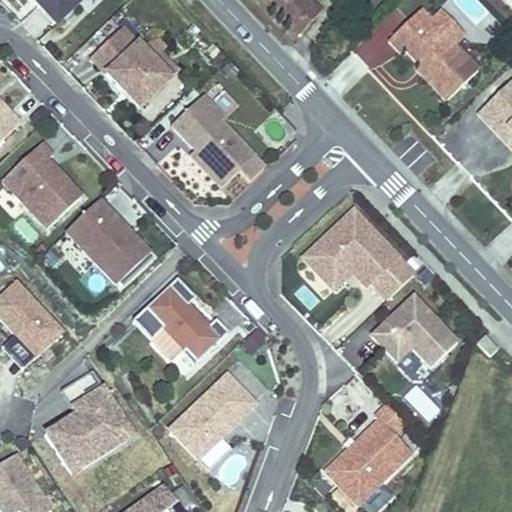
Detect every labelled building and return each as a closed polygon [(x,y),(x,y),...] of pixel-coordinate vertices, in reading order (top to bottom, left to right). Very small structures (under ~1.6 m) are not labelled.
[(30,0),(55,26),(77,5),(72,0),(30,0)] [(262,0),(299,35),(319,13),(304,0),(262,0)] [(417,13),(386,44),(398,55),(401,51),(418,68),(426,76),(422,80),(445,103),(476,72),(450,46),(428,24),(417,13)] [(435,17),(428,24),(450,46),(458,39),(435,17)] [(121,30),(89,61),(121,94),(124,90),(141,108),(169,81),(152,62),(121,30)] [(159,56),(152,62),(169,81),(177,74),(159,56)] [(418,68),(415,72),(422,80),(426,76),(418,68)] [(511,81),(477,114),(499,137),(506,130),(511,136),(511,81)] [(124,90),(121,94),(137,112),(141,108),(124,90)] [(201,99),(170,129),(194,153),(189,158),(220,190),(238,174),(249,186),(264,172),(252,160),(253,159),(220,124),(223,121),(201,99)] [(270,126),(270,104),(231,103),(231,126),(270,126)] [(0,105),(0,143),(19,125),(0,105)] [(37,128),(51,115),(43,106),(29,119),(37,128)] [(511,136),(506,130),(499,137),(511,150),(511,136)] [(43,145),(0,185),(45,233),(83,196),(50,161),(54,157),(43,145)] [(99,202),(64,235),(115,288),(150,255),(99,202)] [(352,213),(301,261),(323,284),(335,272),(348,273),(350,274),(365,290),(370,286),(386,302),(413,277),(352,213)] [(335,272),(323,284),(331,292),(350,274),(348,273),(335,272)] [(176,281),(131,324),(170,364),(179,355),(192,368),(227,335),(215,322),(207,329),(187,308),(194,300),(176,281)] [(0,323),(36,361),(65,334),(17,282),(0,298),(0,323)] [(306,310),(317,303),(305,284),(294,292),(306,310)] [(412,298),(371,338),(396,365),(411,350),(430,370),(457,344),(412,298)] [(215,322),(194,300),(187,308),(207,329),(215,322)] [(238,340),(247,356),(267,344),(257,329),(238,340)] [(91,372),(59,393),(70,410),(86,399),(83,394),(99,383),(91,372)] [(226,378),(168,433),(197,463),(219,441),(243,418),(242,418),(251,409),(253,405),(226,378)] [(415,383),(399,398),(427,427),(443,412),(415,383)] [(86,399),(70,410),(75,416),(43,437),(70,478),(112,450),(103,437),(124,423),(102,389),(86,399)] [(378,423),(324,475),(356,508),(411,455),(393,437),(404,426),(385,407),(373,418),(378,423)] [(124,423),(103,437),(112,450),(133,436),(124,423)] [(219,441),(197,463),(207,472),(229,451),(219,441)] [(15,456),(0,465),(0,511),(49,511),(51,511),(15,456)] [(181,511),(163,487),(129,511),(181,511)]
